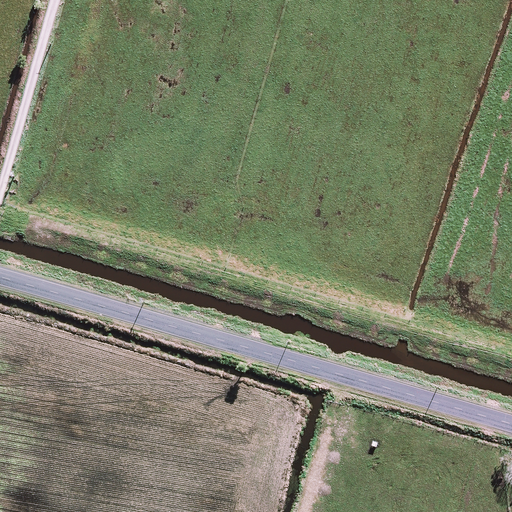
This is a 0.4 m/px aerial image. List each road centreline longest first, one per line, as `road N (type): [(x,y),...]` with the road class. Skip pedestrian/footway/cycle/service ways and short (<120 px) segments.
road 1 (unclassified): [(0,278),(511,423)]
road 2 (track): [(58,0),(0,207)]
